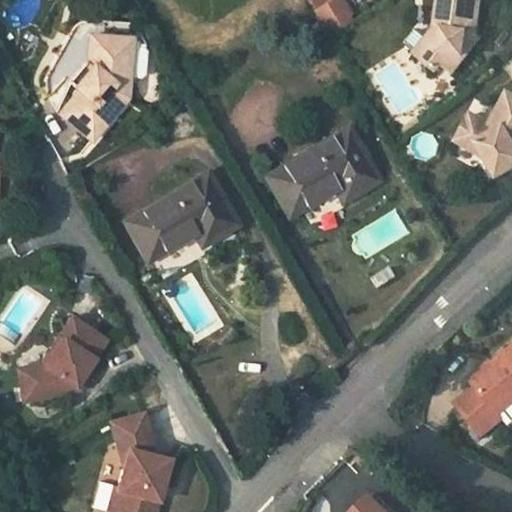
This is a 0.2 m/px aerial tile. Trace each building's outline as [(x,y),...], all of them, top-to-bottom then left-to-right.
[(310,0),(316,10),(331,0),(310,0)] [(331,0),(316,10),(314,11),(329,37),(352,23),(337,0),(331,0)] [(483,0),(442,0),(440,26),(442,27),(436,37),(433,34),(417,53),(439,71),(444,64),(454,72),(481,37),(478,36),(483,0)] [(93,35),(94,20),(91,20),(79,21),(72,26),(49,73),(47,84),(48,90),(51,96),(62,109),(79,90),(75,86),(94,65),(96,36),(93,35)] [(79,90),(62,109),(59,112),(91,139),(111,116),(107,112),(118,98),(126,99),(128,75),(121,75),(122,60),(128,61),(130,37),(127,37),(129,21),(94,20),(93,35),(96,36),(94,65),(75,86),(79,90)] [(131,45),(131,76),(141,76),(142,45),(131,45)] [(493,126),(474,116),(459,143),(489,159),(501,180),(511,172),(511,95),(510,95),(493,126)] [(347,129),(265,178),(288,216),(335,189),(343,201),(378,179),(347,129)] [(146,261),(150,259),(192,233),(200,247),(236,225),(204,172),(122,222),(146,261)] [(39,364),(28,367),(22,376),(27,402),(71,392),(104,342),(69,319),(39,364)] [(511,348),(493,365),(495,367),(474,384),(476,387),(457,404),(483,437),(504,420),(500,416),(511,405),(511,348)] [(22,376),(28,367),(15,369),(21,403),(27,402),(22,376)] [(116,511),(113,511),(153,511),(167,462),(154,457),(139,413),(108,423),(116,448),(125,445),(127,450),(116,490),(115,492),(124,495),(120,511),(116,511)] [(27,477),(11,485),(24,511),(42,502),(27,477)] [(115,492),(116,490),(112,489),(106,511),(107,511),(113,511),(116,511),(120,511),(124,495),(115,492)] [(385,511),(369,496),(353,511),(385,511)]
